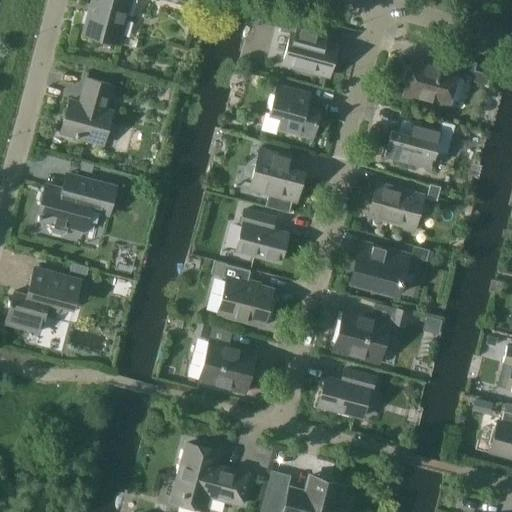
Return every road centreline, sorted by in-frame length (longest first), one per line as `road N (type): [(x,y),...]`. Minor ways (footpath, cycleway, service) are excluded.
road 1 (residential): [(280,423),(382,6)]
road 2 (residential): [(0,219),(58,0)]
road 3 (residential): [(511,40),(382,6)]
